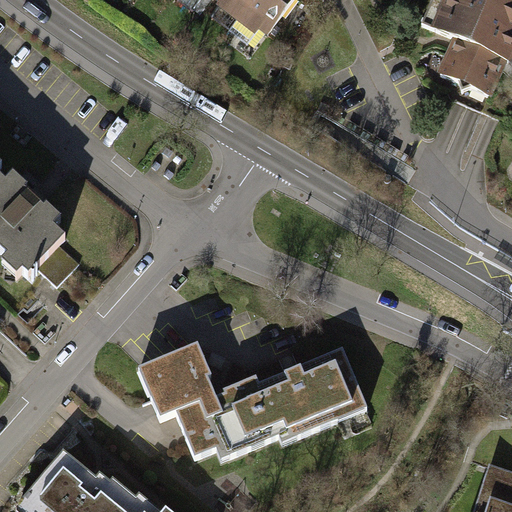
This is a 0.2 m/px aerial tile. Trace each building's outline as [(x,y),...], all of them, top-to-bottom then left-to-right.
[(212,0),(268,44),(302,0),(212,0)] [(511,0),(440,0),(428,32),(449,40),(434,77),(494,101),(502,79),(511,60),(511,55),(511,0)] [(0,169),(0,259),(23,282),(67,237),(29,199),(0,169)] [(195,358),(134,384),(155,431),(172,424),(192,470),(214,460),(219,472),(276,448),(279,455),(364,418),(339,359),(285,382),(255,395),(253,389),(229,399),(221,403),(222,406),(212,410),(204,390),(208,388),(195,358)] [(94,490),(60,463),(21,511),(151,511),(134,499),(130,504),(110,488),(103,496),(94,490)] [(511,511),(511,479),(493,474),(481,511),(511,511)]
